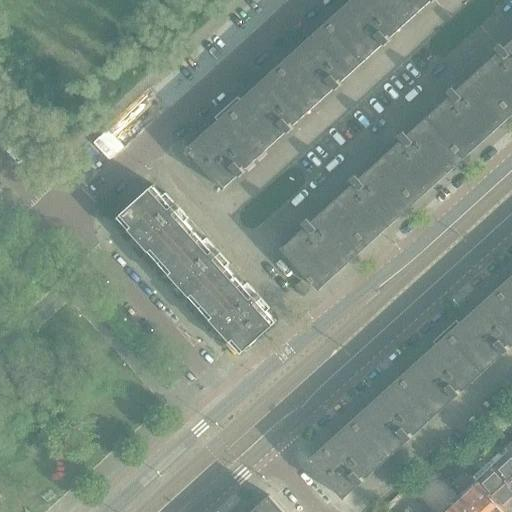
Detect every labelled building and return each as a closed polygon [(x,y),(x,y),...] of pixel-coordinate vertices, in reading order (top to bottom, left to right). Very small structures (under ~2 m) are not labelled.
[(385,37),(407,18),(390,0),(351,0),(324,24),(358,62),(380,42),(384,46),(389,41),(385,37)] [(390,0),(407,18),(426,0),(429,0),(432,3),(434,0),(390,0)] [(337,81),(358,62),(324,24),(276,68),(310,106),(331,86),(335,90),(340,85),(337,81)] [(510,110),(511,108),(511,39),(503,48),(500,44),(494,49),(498,53),(476,72),(510,110)] [(288,125),(310,106),(276,68),(228,112),(262,149),(283,130),(287,134),(292,129),(288,125)] [(461,154),(510,110),(476,72),(455,91),(451,88),(446,92),(450,96),(427,117),(461,154)] [(240,168),(262,149),(228,112),(187,148),(186,149),(223,190),(224,189),(221,186),(235,173),(239,177),(244,172),(240,168)] [(411,199),(461,154),(427,117),(406,136),(403,132),(397,137),(401,140),(377,162),(411,199)] [(375,232),(411,199),(377,162),(358,179),(355,175),(349,180),(353,184),(329,206),(366,247),(378,236),(375,232)] [(158,263),(197,228),(166,193),(162,196),(154,188),(155,187),(153,185),(116,218),(118,220),(119,219),(134,236),(130,240),(138,249),(142,245),(158,263)] [(366,247),(329,206),(310,223),(306,219),(301,224),(305,227),(282,248),(281,249),(315,286),(353,252),(356,256),(366,247)] [(199,308),(238,273),(197,228),(158,263),(174,281),(171,285),(179,294),(182,290),(199,308)] [(239,355),(273,325),(276,321),(274,319),(274,320),(266,311),(270,308),(238,273),(199,308),(215,326),(211,330),(219,339),(223,335),(238,352),(238,353),(239,355)] [(511,275),(494,291),(511,310),(511,275)] [(309,292),(300,281),(294,287),(303,297),(309,292)] [(511,340),(511,310),(494,291),(459,323),(456,320),(444,332),(478,370),(499,351),(502,355),(508,350),(505,347),(511,340)] [(478,370),(444,332),(433,341),(436,344),(397,379),(429,415),(451,396),(454,399),(459,394),(456,391),(478,370)] [(429,415),(397,379),(349,422),(381,458),(403,439),(406,442),(411,437),(408,434),(429,415)] [(381,458),(349,422),(308,460),(343,499),(344,498),(341,495),(354,483),(358,486),(363,481),(360,478),(381,458)] [(511,446),(503,437),(499,441),(505,448),(511,455),(511,446)] [(511,455),(505,448),(489,462),(511,487),(511,455)] [(511,487),(489,462),(472,478),(474,480),(502,510),(502,509),(508,504),(509,505),(511,502),(511,487)] [(502,510),(474,480),(473,482),(476,485),(463,497),(459,493),(456,496),(460,500),(471,511),(505,511),(502,509),(502,510)] [(284,511),(269,495),(250,511),(284,511)] [(471,511),(460,500),(455,504),(452,500),(448,504),(451,508),(446,511),(471,511)]
